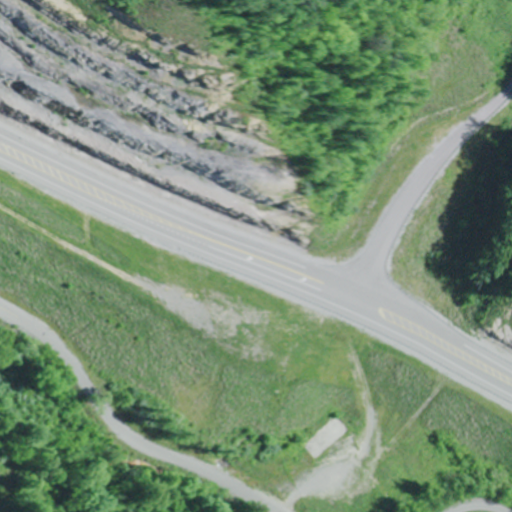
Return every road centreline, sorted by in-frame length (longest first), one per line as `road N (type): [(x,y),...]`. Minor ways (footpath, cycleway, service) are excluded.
road 1 (residential): [(0,297),(44,323),(126,421),(287,505),(305,511),(450,505),(480,496),(511,502)]
road 2 (primary): [(511,377),(0,124)]
